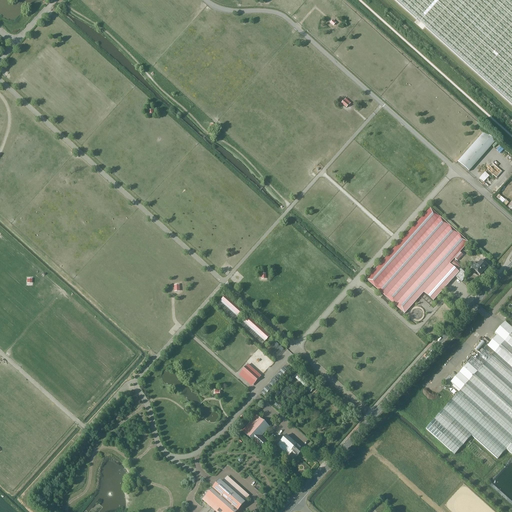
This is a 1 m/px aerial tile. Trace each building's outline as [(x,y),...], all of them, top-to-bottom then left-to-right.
[(511,0),(395,0),(417,20),(420,23),(511,104),(511,0)] [(342,103),(346,107),(351,103),(346,98),(342,103)] [(458,161),(469,171),(495,141),(484,131),(458,161)] [(485,182),(490,175),(485,171),(480,178),(485,182)] [(497,184),(492,191),(494,193),(500,187),(497,184)] [(430,208),(366,280),(405,314),(424,293),(433,301),(455,276),(461,282),(467,275),(461,269),(458,272),(449,264),(469,242),(430,208)] [(471,266),(480,274),(485,268),(486,268),(488,265),(481,259),(477,264),(474,262),(471,266)] [(224,296),(218,305),(237,319),(244,309),(224,296)] [(242,323),(263,342),(270,335),(249,316),(242,323)] [(511,455),(511,329),(510,327),(511,327),(503,320),(502,320),(492,331),(495,333),(480,350),(476,354),(474,351),(460,368),(448,380),(460,391),(426,429),(455,455),(472,436),(480,443),(498,459),(506,450),(511,455)] [(261,376),(248,364),(238,375),(252,387),(261,376)] [(266,396),(284,374),(287,376),(289,374),(287,372),(289,369),(285,365),(262,392),(266,396)] [(298,376),(295,379),(311,393),(314,389),(298,376)] [(269,428),(256,415),(241,431),(260,447),(261,448),(267,441),(261,436),(269,428)] [(277,446),(288,456),(292,452),(297,457),(303,450),(287,435),(277,446)] [(227,476),(222,482),(220,480),(202,500),(207,505),(200,511),(214,511),(215,511),(237,511),(245,503),(244,502),(249,496),(227,476)]
